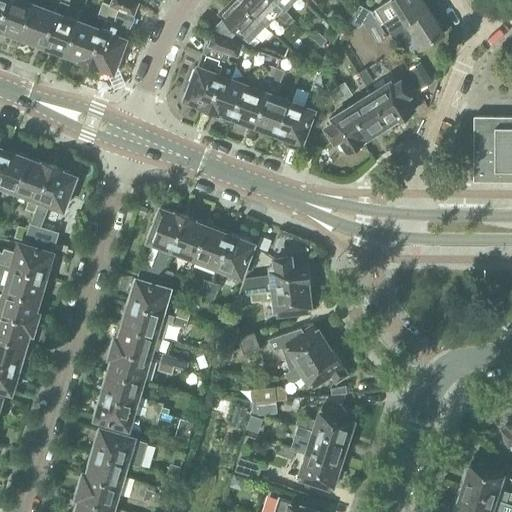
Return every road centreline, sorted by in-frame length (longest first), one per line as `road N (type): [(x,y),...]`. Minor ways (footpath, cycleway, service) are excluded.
road 1 (residential): [(19,511),(127,135)]
road 2 (tertiary): [(377,224),(127,135)]
road 3 (residential): [(415,228),(416,176),(473,32)]
road 4 (residential): [(390,511),(430,391),(446,369)]
road 5 (residential): [(185,0),(127,135)]
road 6 (residential): [(370,258),(390,322),(446,369)]
road 7 (tertiary): [(127,135),(0,88)]
